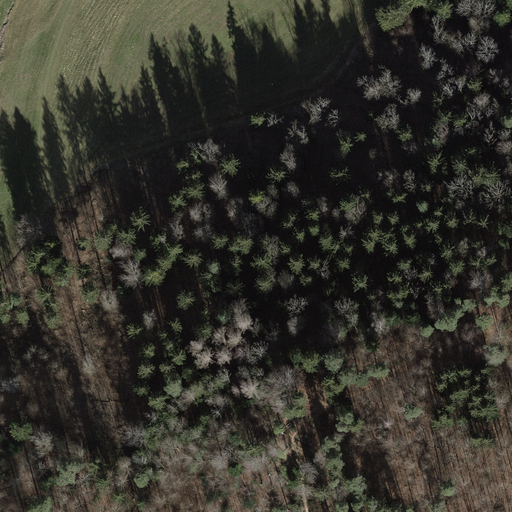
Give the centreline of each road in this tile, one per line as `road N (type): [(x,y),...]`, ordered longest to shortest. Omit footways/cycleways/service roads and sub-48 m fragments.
road 1 (track): [(83,170),(322,86),(366,23),(407,0)]
road 2 (track): [(511,372),(468,360),(433,362),(309,422)]
road 3 (track): [(0,269),(118,130)]
